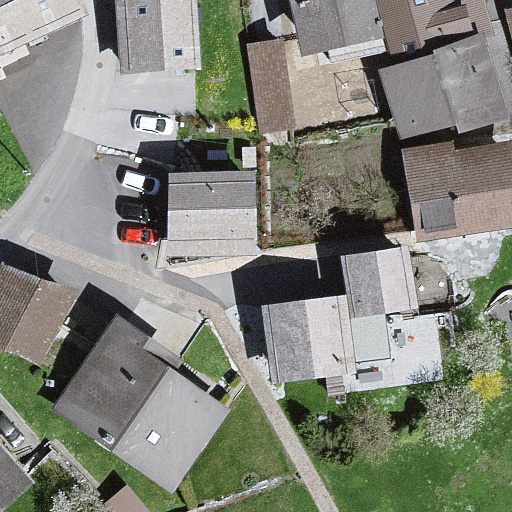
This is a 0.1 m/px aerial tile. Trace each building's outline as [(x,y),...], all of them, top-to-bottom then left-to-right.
[(0,0),(0,64),(79,31),(62,0),(0,0)] [(187,0),(103,0),(112,87),(197,78),(187,0)] [(364,0),(280,0),(294,59),(374,40),(364,0)] [(479,40),(468,0),(368,0),(384,64),(479,40)] [(511,19),(501,23),(511,68),(511,19)] [(247,140),(284,136),(273,46),(236,50),(247,140)] [(477,46),(371,80),(391,140),(442,124),(448,141),(502,123),(477,46)] [(445,150),(395,161),(410,252),(511,237),(511,150),(449,163),(445,150)] [(250,181),(161,184),(164,266),(253,262),(250,181)] [(402,252),(333,266),(346,330),(416,316),(402,252)] [(6,265),(0,274),(0,363),(48,390),(89,305),(6,265)] [(260,381),(335,382),(331,307),(260,313),(260,381)] [(112,328),(48,412),(163,503),(224,417),(112,328)] [(0,460),(0,508),(23,487),(0,460)]
